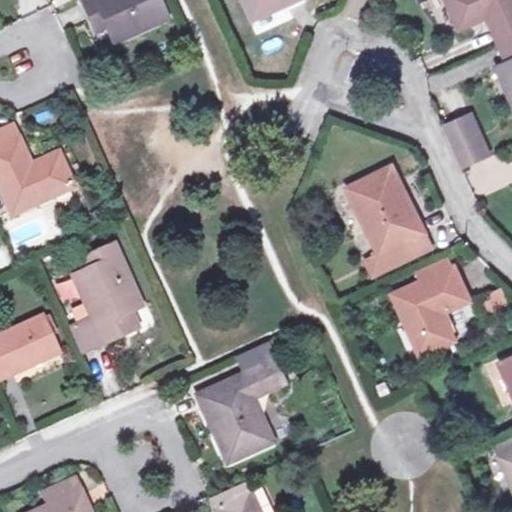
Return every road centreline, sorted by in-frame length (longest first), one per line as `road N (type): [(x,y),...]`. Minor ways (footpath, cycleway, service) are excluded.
road 1 (residential): [(417,122),(334,93),(311,73),(317,49),(341,33),(386,51)]
road 2 (residential): [(110,427),(147,504),(192,482),(157,405)]
road 3 (residential): [(417,122),(469,221),(511,262)]
road 4 (residential): [(0,475),(110,427)]
